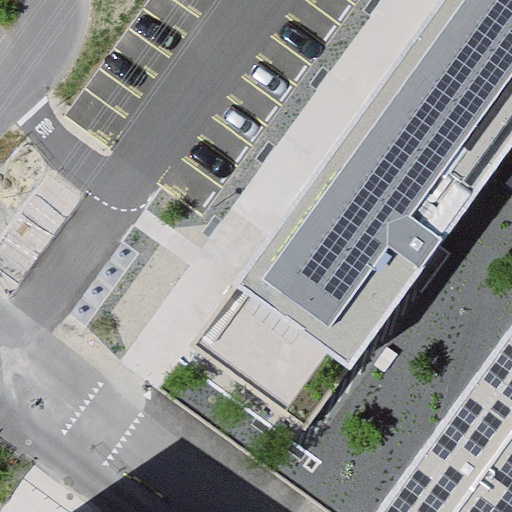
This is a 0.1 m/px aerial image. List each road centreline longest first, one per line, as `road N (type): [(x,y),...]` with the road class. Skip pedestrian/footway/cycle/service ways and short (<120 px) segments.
road 1 (residential): [(258,0),(16,338)]
road 2 (residential): [(259,511),(16,338)]
road 3 (residential): [(0,411),(140,511)]
